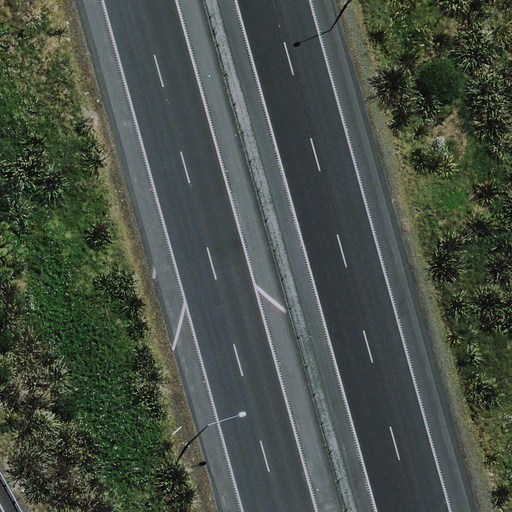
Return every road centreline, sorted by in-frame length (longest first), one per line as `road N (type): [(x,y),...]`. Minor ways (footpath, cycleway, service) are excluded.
road 1 (motorway): [(281,0),(420,511)]
road 2 (motorway): [(289,511),(154,0)]
